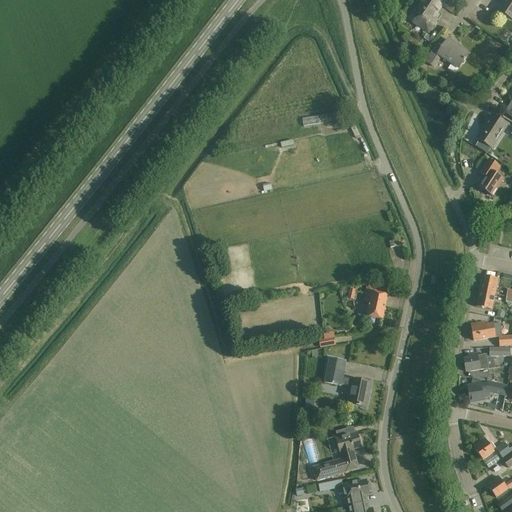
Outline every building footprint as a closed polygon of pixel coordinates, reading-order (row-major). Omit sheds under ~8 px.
[(420,12),(413,23),(426,32),(430,26),(432,27),(436,21),(432,19),(445,0),(423,0),(417,10),(420,12)] [(511,0),(505,0),(498,11),(506,17),(511,20),(511,19),(511,0)] [(429,41),(433,44),(439,36),(434,33),(429,41)] [(426,59),(425,62),(433,68),(435,65),(439,59),(456,70),(468,54),(447,40),(441,49),(436,45),(426,59)] [(311,115),(312,124),(324,122),(323,113),(311,115)] [(492,149),(497,141),(507,125),(491,115),(476,139),(492,149)] [(360,126),(364,134),(368,132),(364,124),(360,126)] [(290,138),(291,148),(303,147),(302,137),(290,138)] [(479,188),(493,197),(504,180),(496,174),(501,167),(489,159),(480,173),(486,177),(479,188)] [(222,271),(218,256),(209,258),(212,273),(222,271)] [(478,292),(495,295),(498,280),(482,277),(478,292)] [(367,286),(363,302),(369,303),(367,317),(366,323),(374,324),(375,319),(382,320),(387,296),(378,294),(379,288),(367,286)] [(354,300),(356,291),(349,290),(347,299),(354,300)] [(495,295),(478,292),(475,307),(491,311),(495,295)] [(485,326),(484,323),(470,325),(472,331),(470,331),(471,339),(473,338),(474,342),(496,338),(500,337),(497,324),(493,325),(485,326)] [(499,347),(511,346),(511,336),(499,337),(499,347)] [(334,339),(319,341),(320,349),(335,347),(334,339)] [(489,349),(489,357),(510,357),(510,349),(489,349)] [(477,355),(469,356),(468,356),(468,359),(463,360),(465,374),(480,371),(480,370),(488,369),(485,356),(477,357),(477,355)] [(367,395),(368,395),(370,384),(352,380),(342,378),(346,362),(329,359),(324,383),(341,387),(341,385),(351,387),(347,405),(365,408),(364,407),(367,395)] [(494,392),(505,395),(507,387),(487,383),(488,384),(481,386),(481,384),(473,386),(473,388),(467,389),(468,393),(466,393),(467,399),(469,399),(469,403),(483,400),(483,399),(489,398),(488,394),(493,395),(494,392)] [(353,451),(360,448),(356,434),(335,440),(341,460),(312,469),(313,473),(316,482),(345,473),(343,466),(356,463),(353,451)] [(474,448),(476,450),(483,460),(493,452),(492,451),(495,449),(491,443),(488,445),(484,440),(474,448)] [(314,443),(317,459),(324,458),(322,442),(314,443)] [(504,443),(495,450),(502,459),(511,452),(511,447),(509,449),(504,443)] [(511,466),(511,453),(502,461),(508,470),(511,466)] [(489,469),(500,461),(496,456),(485,464),(489,469)] [(284,473),(285,461),(270,460),(269,472),(284,473)] [(497,498),(507,490),(511,486),(511,480),(504,486),(498,478),(488,485),(497,498)] [(347,508),(367,504),(365,496),(369,495),(368,491),(371,491),(369,484),(367,484),(366,480),(341,486),(344,502),(346,502),(347,508)] [(333,482),(318,486),(319,492),(334,489),(333,482)] [(307,492),(315,491),(314,484),(306,486),(307,492)] [(511,511),(511,496),(506,500),(498,506),(502,511),(511,511)]
